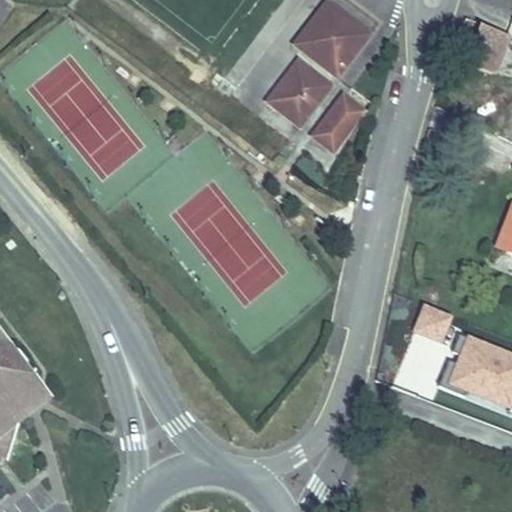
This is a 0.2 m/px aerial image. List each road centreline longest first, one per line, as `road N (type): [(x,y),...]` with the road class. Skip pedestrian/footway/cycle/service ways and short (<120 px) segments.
road 1 (residential): [(432,0),(342,402)]
road 2 (tertiary): [(224,466),(180,426),(109,320)]
road 3 (tertiary): [(109,320),(137,442),(141,503)]
road 4 (tertiary): [(109,320),(0,173)]
road 5 (residential): [(342,402),(294,457),(246,473)]
road 6 (residential): [(301,511),(336,456),(342,402)]
